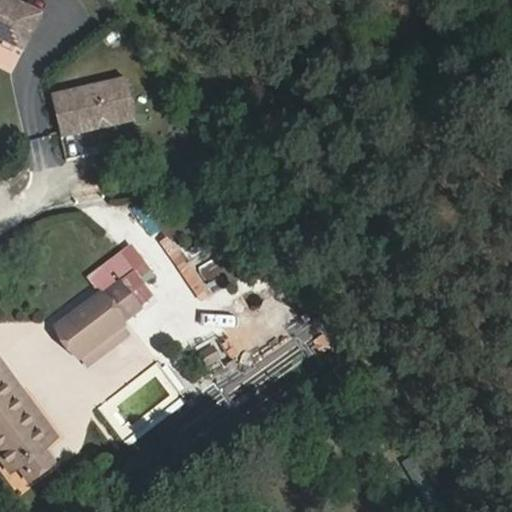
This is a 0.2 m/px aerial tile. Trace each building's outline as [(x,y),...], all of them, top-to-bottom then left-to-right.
[(0,0),(0,48),(12,54),(30,18),(4,6),(6,0),(0,0)] [(122,117),(110,76),(36,97),(48,138),(122,117)] [(77,349),(121,320),(101,289),(55,316),(77,349)] [(318,358),(332,348),(322,334),(308,344),(318,358)] [(0,449),(5,457),(48,429),(0,358),(0,449)]
